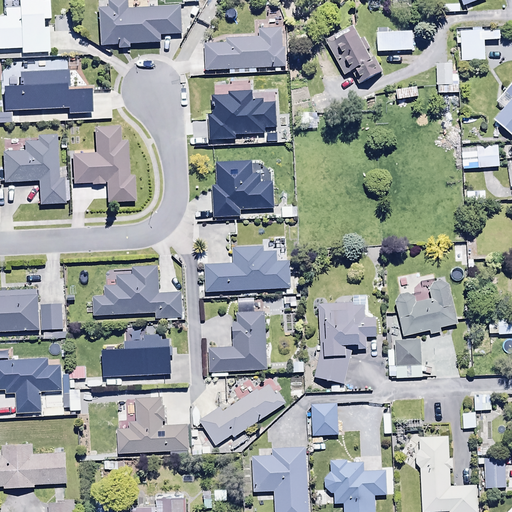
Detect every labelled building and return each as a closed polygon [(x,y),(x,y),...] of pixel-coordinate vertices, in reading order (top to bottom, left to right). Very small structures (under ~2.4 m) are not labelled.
[(50,53),(49,27),(43,27),(42,22),(49,22),(48,0),(2,0),(3,14),(5,14),(5,20),(0,20),(0,50),(20,50),(21,54),(50,53)] [(156,9),(156,6),(155,0),(146,0),(128,1),(127,0),(123,0),(106,1),(106,5),(96,5),(99,48),(118,47),(118,51),(130,50),(130,46),(160,44),(159,36),(181,35),(180,8),(156,9)] [(459,0),(462,7),(464,7),(467,12),(474,10),(472,4),(483,0),(459,0)] [(352,26),(324,41),(343,77),(351,73),(358,85),(381,73),(373,58),(370,60),(365,52),(368,50),(362,38),(360,40),(352,26)] [(471,32),(459,32),(460,62),(484,61),(483,42),(497,42),(496,31),(481,31),(481,28),(471,28),(471,32)] [(226,44),(204,45),(205,72),(284,70),(283,48),(282,48),(281,29),(258,30),(258,39),(226,40),(226,44)] [(376,33),(376,53),(413,52),(412,32),(376,33)] [(21,87),(2,88),(2,113),(0,113),(0,125),(11,125),(10,113),(68,111),(68,116),(90,115),(90,91),(69,92),(68,60),(20,61),(21,87)] [(452,64),(435,65),(435,87),(437,87),(437,95),(457,94),(457,85),(452,85),(452,64)] [(503,109),(492,121),(511,138),(511,82),(495,102),(503,109)] [(394,91),(395,101),(418,98),(416,88),(394,91)] [(1,153),(1,154),(4,185),(38,183),(40,207),(65,205),(64,179),(59,180),(56,135),(36,136),(37,141),(22,142),(23,151),(1,153)] [(469,159),(477,159),(477,169),(499,169),(498,147),(476,147),(476,150),(469,150),(469,159)] [(251,162),(215,163),(216,187),(212,188),(213,220),(240,219),(240,210),(273,209),(272,184),(260,185),(260,175),(252,175),(251,162)] [(203,265),(205,294),(289,289),(288,262),(275,263),(275,253),(262,253),(262,247),(231,249),(232,263),(203,265)] [(105,297),(92,298),(93,317),(154,313),(155,319),(180,318),(179,292),(158,293),(157,266),(130,267),(131,275),(115,276),(115,286),(104,287),(105,297)] [(394,302),(402,338),(429,332),(430,336),(440,334),(439,329),(457,325),(448,287),(442,281),(432,283),(428,290),(430,301),(416,304),(414,298),(408,294),(398,296),(394,302)] [(35,290),(0,292),(0,332),(37,331),(35,290)] [(61,304),(39,306),(41,333),(63,332),(61,304)] [(352,304),(318,306),(320,353),(313,378),(343,386),(353,347),(357,347),(357,351),(365,351),(365,339),(375,339),(375,319),(364,319),(364,307),(352,307),(352,304)] [(208,350),(209,373),(266,371),(263,313),(236,314),(236,323),(230,323),(231,348),(208,350)] [(491,335),(497,335),(497,336),(511,335),(511,318),(497,319),(497,326),(491,326),(491,335)] [(102,379),(170,376),(168,340),(160,340),(160,336),(143,337),(144,342),(140,342),(140,333),(131,334),(131,342),(123,342),(124,351),(100,352),(102,379)] [(421,341),(394,342),(395,380),(422,379),(421,341)] [(85,380),(84,366),(67,367),(68,381),(85,380)] [(231,436),(232,438),(284,404),(276,392),(274,394),(268,385),(257,393),(255,390),(222,412),(220,408),(199,422),(215,446),(231,436)] [(473,395),(473,412),(491,411),(490,395),(473,395)] [(118,429),(118,455),(187,452),(186,425),(162,427),(162,423),(164,423),(163,407),(162,407),(161,399),(136,400),(137,421),(128,422),(128,429),(118,429)] [(336,405),(310,406),(312,438),(338,437),(336,405)] [(462,414),(462,430),(475,430),(475,414),(462,414)] [(448,460),(447,437),(418,438),(419,451),(415,451),(415,465),(419,470),(421,511),(478,511),(477,486),(449,487),(449,470),(452,470),(452,460),(448,460)] [(409,441),(399,454),(407,459),(416,446),(409,441)] [(0,452),(0,457),(0,488),(3,489),(3,491),(34,489),(33,486),(65,484),(63,454),(32,456),(32,446),(0,447),(0,452)] [(251,458),(253,493),(273,492),(274,511),(307,511),(305,450),(271,451),(271,457),(251,458)] [(478,459),(478,465),(483,465),(483,489),(504,489),(504,459),(478,459)] [(343,505),(343,511),(374,511),(374,497),(386,497),(385,471),(363,472),(362,463),(346,464),(346,462),(329,462),(329,474),(324,479),(324,489),(333,496),(333,505),(343,505)] [(228,490),(213,491),(213,503),(228,503),(228,490)] [(129,506),(129,508),(129,511),(183,511),(183,499),(155,500),(155,505),(129,506)]
